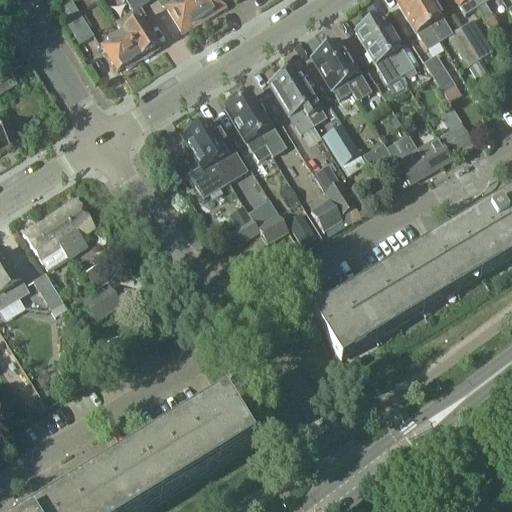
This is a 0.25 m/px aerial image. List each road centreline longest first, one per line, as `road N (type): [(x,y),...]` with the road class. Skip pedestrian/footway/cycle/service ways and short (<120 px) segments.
road 1 (unclassified): [(235,323),(511,149)]
road 2 (unclassified): [(0,477),(158,389),(235,323)]
road 3 (residential): [(109,136),(330,0)]
road 4 (unclassified): [(109,136),(235,323)]
road 5 (tertiary): [(350,488),(511,362)]
road 6 (unclassified): [(235,323),(350,488)]
road 7 (unclassified): [(109,136),(23,0)]
road 8 (residential): [(109,136),(0,203)]
